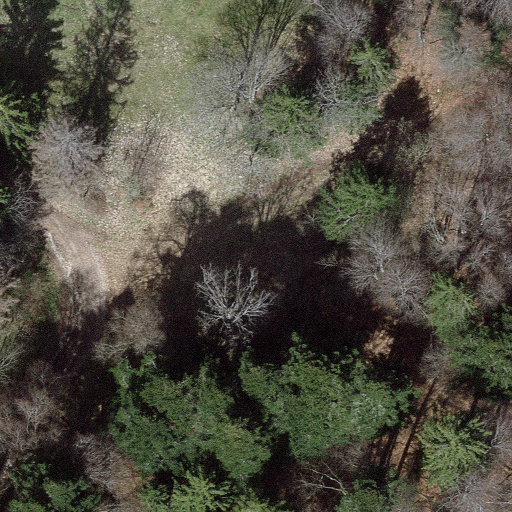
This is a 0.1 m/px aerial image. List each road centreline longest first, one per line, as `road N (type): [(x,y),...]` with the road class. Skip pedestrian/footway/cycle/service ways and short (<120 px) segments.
road 1 (track): [(93,285),(511,118)]
road 2 (track): [(0,448),(86,333),(93,285),(0,143)]
